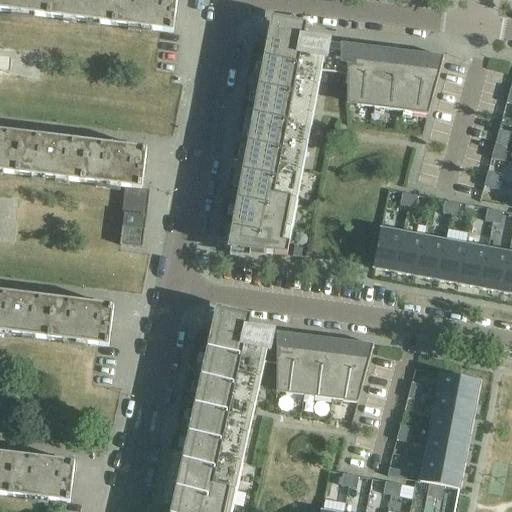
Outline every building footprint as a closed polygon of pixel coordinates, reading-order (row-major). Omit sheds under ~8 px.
[(0,0),(0,11),(9,12),(8,17),(32,20),(33,15),(51,18),(53,0),(0,0)] [(53,0),(51,18),(64,19),(64,23),(77,25),(77,21),(88,22),(87,26),(100,28),(101,24),(112,25),(114,0),(53,0)] [(114,0),(112,25),(130,27),(129,31),(153,34),(154,30),(173,33),(176,0),(114,0)] [(268,35),(228,249),(288,256),(322,72),(347,75),(347,105),(428,115),(444,57),(303,39),(306,25),(271,18),(268,35)] [(0,176),(1,177),(2,173),(19,175),(25,136),(0,132),(0,130),(0,129),(0,128),(0,176)] [(499,130),(497,138),(509,141),(511,133),(499,130)] [(49,139),(25,136),(19,175),(33,176),(32,181),(45,182),(46,178),(56,179),(56,183),(69,185),(69,181),(80,182),(85,143),(65,141),(66,137),(49,135),(49,139)] [(506,149),(509,141),(497,138),(495,146),(506,149)] [(114,146),(85,143),(80,182),(98,185),(98,188),(122,191),(122,188),(125,188),(141,190),(146,150),(130,148),(131,144),(114,142),(114,146)] [(487,172),(485,179),(497,183),(499,175),(487,172)] [(495,190),(497,183),(485,179),(483,187),(495,190)] [(141,190),(125,188),(123,201),(147,203),(149,191),(141,190)] [(408,208),(410,195),(402,194),(400,206),(408,208)] [(418,197),(410,195),(408,208),(416,209),(418,197)] [(122,213),(125,214),(146,216),(147,203),(123,201),(122,213)] [(450,215),(452,203),(444,202),(442,214),(450,215)] [(460,205),(452,203),(450,215),(458,217),(460,205)] [(492,223),(495,211),(487,210),(485,222),(492,223)] [(503,213),(495,211),(492,223),(500,225),(503,213)] [(146,216),(125,214),(123,227),(144,229),(146,216)] [(144,229),(123,227),(120,245),(142,248),(144,229)] [(467,241),(468,232),(449,229),(448,238),(467,241)] [(395,273),(402,234),(380,230),(373,269),(395,273)] [(416,277),(424,238),(402,234),(395,273),(416,277)] [(437,281),(445,242),(424,238),(416,277),(437,281)] [(459,285),(466,246),(445,242),(437,281),(444,283),(459,285)] [(480,290),(487,250),(466,246),(459,285),(480,290)] [(501,293),(509,254),(487,250),(480,290),(501,293)] [(511,295),(511,254),(509,254),(501,293),(511,295)] [(16,295),(0,293),(0,337),(12,339),(13,335),(23,336),(23,340),(36,342),(36,338),(47,339),(52,300),(32,297),(33,293),(16,291),(16,295)] [(81,303),(52,300),(47,339),(65,341),(65,345),(89,348),(89,344),(107,346),(113,307),(97,305),(98,301),(81,299),(81,303)] [(251,316),(216,308),(212,325),(213,325),(171,511),(232,511),(266,364),(277,365),(277,388),(287,389),(286,394),(358,403),(374,345),(248,330),(251,316)] [(475,405),(480,382),(440,375),(436,397),(475,405)] [(421,394),(423,387),(412,383),(410,391),(421,394)] [(419,402),(421,394),(410,391),(407,399),(419,402)] [(471,426),(475,405),(436,397),(432,418),(471,426)] [(467,447),(471,426),(432,418),(428,439),(467,447)] [(410,436),(412,428),(400,425),(398,433),(410,436)] [(408,444),(410,436),(398,433),(396,441),(408,444)] [(463,468),(467,447),(428,439),(424,461),(463,468)] [(0,494),(8,495),(13,456),(0,454),(0,494)] [(26,498),(26,502),(50,504),(50,500),(69,503),(74,464),(58,462),(59,458),(42,456),(42,460),(13,456),(8,495),(26,498)] [(463,468),(424,461),(419,483),(429,485),(437,486),(445,488),(459,491),(463,468)] [(399,479),(401,471),(389,469),(387,477),(399,479)] [(348,488),(351,476),(343,475),(340,487),(348,488)] [(356,490),(358,478),(351,476),(348,488),(356,490)] [(391,496),(393,484),(385,483),(383,495),(391,496)] [(399,498),(401,486),(393,484),(391,496),(399,498)] [(435,498),(437,486),(429,485),(427,497),(435,498)] [(442,500),(445,488),(437,486),(435,498),(442,500)] [(324,508),(343,511),(344,511),(347,502),(327,498),(324,508)]
